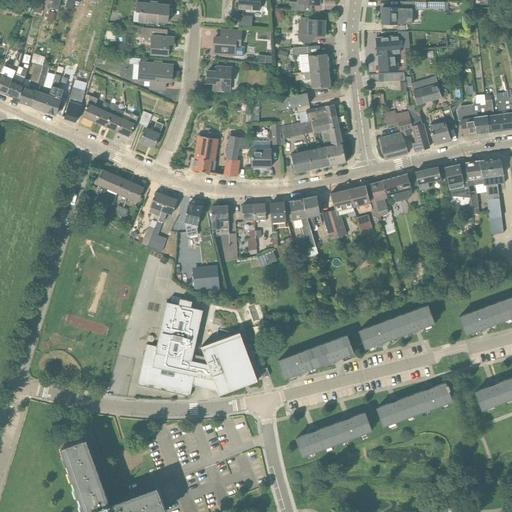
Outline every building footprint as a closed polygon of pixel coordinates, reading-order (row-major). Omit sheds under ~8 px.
[(58,9),(60,5),(61,0),(52,0),(51,7),(58,9)] [(73,9),(74,5),(75,0),(67,0),(65,7),(73,9)] [(88,0),(75,0),(73,9),(85,12),(88,0)] [(235,10),(243,11),(243,9),(260,10),(260,0),(238,0),(238,3),(236,3),(235,10)] [(320,4),(319,0),(297,0),(297,2),(290,1),(289,9),(305,11),(305,3),(320,4)] [(157,4),(158,2),(150,1),(150,3),(137,2),(136,13),(139,13),(138,22),(159,23),(159,22),(168,22),(170,5),(157,4)] [(382,23),(412,24),(412,8),(445,9),(445,2),(403,2),(403,8),(382,7),(382,23)] [(23,6),(15,3),(13,11),(21,13),(23,6)] [(34,12),(41,13),(43,5),(36,3),(34,12)] [(281,9),(273,13),(277,21),(285,18),(281,9)] [(56,13),(49,11),(46,21),(53,23),(56,13)] [(239,25),(253,26),(253,18),(239,17),(239,25)] [(325,35),(325,20),(310,20),(308,18),(302,17),(302,28),(298,31),(298,38),(303,43),(310,43),(315,38),(315,35),(325,35)] [(161,36),(162,29),(138,27),(137,37),(143,38),(148,42),(151,43),(150,54),(169,55),(170,50),(174,50),(174,45),(175,37),(161,36)] [(225,39),(214,38),(213,54),(235,55),(243,56),(244,46),(240,46),(241,31),(225,30),(225,39)] [(402,36),(379,36),(379,51),(380,51),(380,70),(397,70),(397,51),(402,51),(402,36)] [(47,53),(46,53),(48,46),(44,45),(43,50),(42,50),(41,52),(35,50),(32,62),(35,63),(30,80),(26,79),(23,86),(18,102),(31,106),(42,74),(44,65),(47,53)] [(294,55),(296,55),(308,54),(308,47),(294,48),(294,55)] [(288,53),(279,50),(277,58),(286,60),(288,53)] [(18,66),(22,53),(17,52),(11,69),(5,66),(0,76),(0,91),(6,94),(18,66)] [(106,59),(99,54),(95,61),(102,65),(106,59)] [(304,72),(310,71),(328,69),(327,54),(302,56),(304,72)] [(171,82),(173,65),(140,62),(139,79),(151,80),(150,88),(165,89),(166,82),(171,82)] [(50,96),(50,95),(42,92),(49,67),(44,65),(42,74),(31,106),(44,111),(50,96)] [(27,70),(18,66),(6,94),(14,97),(13,99),(18,102),(23,86),(26,79),(25,78),(27,70)] [(208,70),(207,83),(213,83),(213,90),(229,91),(231,68),(216,66),(216,71),(208,70)] [(312,87),(330,86),(328,69),(310,71),(304,72),(305,80),(311,79),(312,87)] [(56,97),(59,88),(63,73),(60,72),(56,71),(50,95),(50,96),(44,111),(56,115),(60,106),(62,99),(56,97)] [(426,87),(414,91),(418,104),(448,96),(444,82),(438,84),(437,83),(426,87)] [(81,105),(85,92),(86,87),(82,86),(75,83),(70,101),(67,108),(64,118),(76,122),(79,112),(81,105)] [(279,110),(292,107),(309,104),(307,93),(278,98),(279,110)] [(501,130),(511,128),(511,122),(508,98),(504,97),(503,93),(496,94),(499,115),(501,130)] [(501,130),(499,115),(494,115),(491,95),(485,96),(485,99),(485,102),(486,105),(487,110),(487,115),(489,132),(501,130)] [(95,122),(101,109),(94,106),(98,99),(92,96),(89,103),(88,103),(86,107),(82,116),(95,122)] [(111,102),(107,111),(101,109),(95,122),(106,126),(115,104),(111,102)] [(117,131),(122,118),(114,114),(115,112),(117,112),(120,106),(115,104),(106,126),(117,131)] [(300,123),(320,119),(336,116),(334,105),(310,109),(309,104),(292,107),(293,113),(298,112),(300,123)] [(489,132),(487,115),(487,110),(486,105),(479,106),(479,104),(472,105),(476,134),(489,132)] [(476,134),(472,105),(459,107),(457,111),(459,121),(461,120),(463,136),(476,134)] [(441,109),(445,120),(448,130),(455,127),(448,106),(441,109)] [(409,112),(412,123),(412,126),(422,123),(419,109),(414,110),(409,112)] [(451,140),(448,130),(445,120),(441,109),(428,113),(431,125),(429,125),(434,144),(451,140)] [(387,125),(398,122),(399,126),(400,131),(409,129),(412,128),(411,126),(412,126),(412,123),(409,112),(408,111),(396,114),(395,110),(385,113),(387,125)] [(147,127),(152,115),(143,111),(139,123),(147,127)] [(133,128),(135,124),(138,116),(131,113),(128,121),(122,118),(117,131),(129,137),(133,128)] [(322,130),(330,129),(333,146),(327,147),(330,165),(346,162),(336,116),(320,119),(322,130)] [(140,141),(154,147),(164,125),(157,122),(152,131),(146,128),(140,141)] [(279,122),(272,122),(273,145),(281,144),(279,122)] [(428,146),(422,123),(412,126),(411,126),(412,128),(416,143),(412,144),(415,151),(429,148),(428,146)] [(407,153),(403,137),(401,132),(380,138),(385,159),(407,153)] [(214,161),(218,139),(198,136),(193,170),(209,172),(211,161),(214,161)] [(236,160),(238,149),(248,151),(249,139),(229,137),(224,175),(238,176),(240,161),(236,160)] [(295,172),(330,165),(327,147),(291,154),(295,172)] [(251,167),(271,167),(271,149),(251,149),(251,167)] [(505,183),(501,158),(480,161),(480,160),(479,160),(482,177),(483,184),(483,186),(485,185),(487,199),(499,198),(497,184),(505,183)] [(469,186),(483,184),(482,177),(479,160),(475,161),(466,163),(467,175),(469,186)] [(469,186),(467,175),(466,163),(445,168),(449,187),(451,196),(471,198),(470,192),(469,186)] [(438,167),(415,172),(419,190),(429,187),(428,181),(441,178),(438,167)] [(107,188),(113,174),(102,170),(96,183),(107,188)] [(108,190),(117,194),(117,192),(123,179),(113,174),(107,188),(109,189),(108,190)] [(409,195),(408,189),(411,188),(407,174),(382,181),(387,197),(387,195),(393,193),(395,199),(397,200),(408,198),(409,195)] [(128,197),(134,183),(123,179),(117,192),(128,197)] [(381,198),(387,197),(382,181),(370,184),(375,200),(380,217),(388,214),(384,201),(383,202),(381,198)] [(138,201),(144,188),(134,183),(128,197),(138,201)] [(370,202),(366,187),(365,185),(348,189),(353,206),(370,202)] [(335,210),(337,210),(353,206),(348,189),(330,193),(335,210)] [(471,198),(472,206),(473,215),(480,214),(476,191),(470,192),(471,198)] [(158,220),(166,196),(155,192),(150,206),(148,212),(154,214),(153,218),(158,220)] [(172,214),(177,200),(166,196),(158,220),(157,222),(149,247),(162,252),(167,239),(158,235),(163,222),(163,223),(167,212),(172,214)] [(316,225),(313,215),(320,214),(317,196),(303,199),(307,216),(310,225),(310,227),(316,225)] [(198,227),(203,202),(189,199),(184,222),(187,232),(189,245),(196,243),(195,238),(193,230),(197,229),(198,227)] [(301,227),(310,225),(307,216),(303,199),(289,201),(292,219),(293,219),(294,225),(298,228),(301,227)] [(284,202),(270,203),(272,222),(285,220),(284,202)] [(243,220),(254,219),(253,204),(242,205),(243,220)] [(253,204),(254,219),(266,218),(265,204),(253,204)] [(118,205),(115,212),(120,214),(123,207),(118,205)] [(229,233),(228,220),(228,206),(211,207),(212,221),(213,233),(229,233)] [(123,207),(120,214),(124,217),(128,210),(123,207)] [(415,209),(419,221),(426,219),(422,207),(415,209)] [(341,215),(337,210),(335,210),(331,211),(337,233),(339,237),(347,234),(341,215)] [(328,236),(337,233),(331,211),(322,213),(328,236)] [(363,236),(374,232),(368,215),(357,218),(358,221),(363,236)] [(149,247),(157,222),(152,220),(149,228),(144,232),(146,233),(142,244),(149,247)] [(453,223),(454,230),(461,229),(460,222),(453,223)] [(310,225),(301,227),(304,234),(312,232),(310,225)] [(135,231),(130,234),(133,239),(138,236),(135,231)] [(257,250),(256,238),(255,231),(250,231),(250,238),(248,238),(248,250),(257,250)] [(312,232),(304,234),(308,248),(316,246),(312,232)] [(419,255),(427,253),(425,246),(417,248),(419,255)] [(277,260),(273,251),(257,257),(261,267),(277,260)] [(201,296),(226,300),(220,275),(198,281),(201,296)] [(312,285),(315,284),(316,281),(316,278),(313,276),(310,277),(308,280),(309,283),(312,285)] [(367,287),(371,293),(376,290),(372,284),(367,287)] [(511,296),(459,316),(466,334),(480,329),(481,331),(486,329),(486,327),(511,316),(511,296)] [(146,344),(137,385),(190,397),(193,384),(217,390),(219,394),(257,380),(240,332),(201,346),(206,357),(193,355),(203,310),(191,307),(192,301),(180,299),(179,304),(167,302),(157,346),(146,344)] [(419,328),(434,323),(427,305),(359,330),(366,348),(380,343),(381,345),(386,343),(386,341),(414,330),(415,332),(420,330),(419,328)] [(339,358),(353,353),(347,335),(278,360),(285,378),(299,373),(300,375),(305,373),(305,371),(333,360),(334,362),(339,360),(339,358)] [(489,384),(490,386),(475,392),(482,409),(511,397),(511,377),(495,384),(494,382),(489,384)] [(383,426),(452,400),(445,383),(431,388),(430,386),(424,388),(425,390),(397,400),(396,398),(390,400),(391,403),(377,408),(383,426)] [(296,438),(303,455),(371,430),(365,412),(350,418),(349,416),(344,418),(344,420),(316,430),(315,428),(310,430),(310,432),(296,438)] [(159,511),(166,510),(158,488),(109,506),(84,439),(62,446),(86,511),(89,511),(159,511)]
